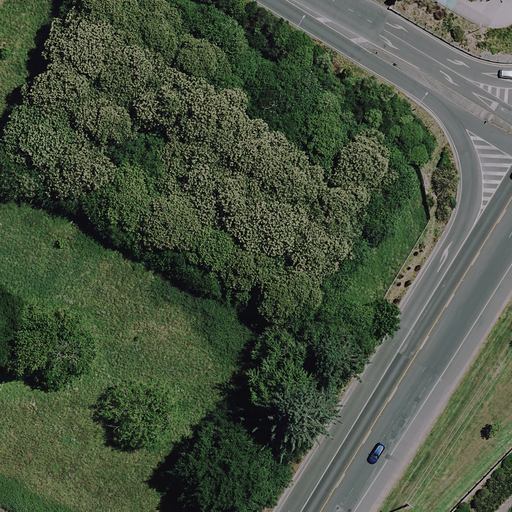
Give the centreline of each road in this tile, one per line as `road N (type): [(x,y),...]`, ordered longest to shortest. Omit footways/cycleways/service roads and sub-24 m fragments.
road 1 (primary): [(438,334),(466,282),(470,165),(462,139),(442,111),(337,24)]
road 2 (primary): [(331,511),(438,334)]
road 3 (tertiary): [(337,24),(511,131)]
road 4 (primary): [(337,24),(511,76)]
road 5 (primary): [(438,334),(511,221)]
